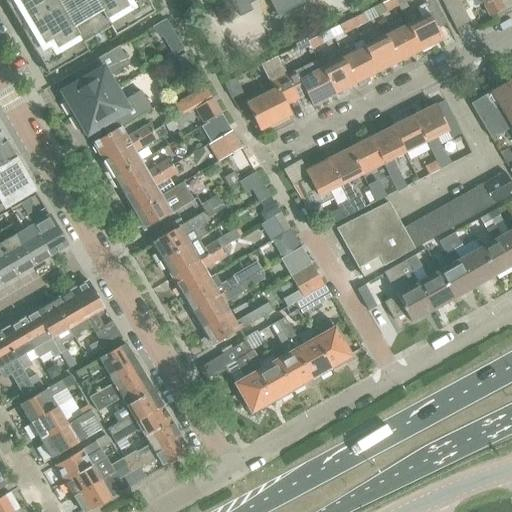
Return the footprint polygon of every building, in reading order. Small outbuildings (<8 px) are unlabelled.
[(4,0),(48,75),(88,52),(83,43),(109,28),(114,37),(154,13),(146,0),(4,0)] [(229,0),(239,19),(251,13),(248,6),(260,0),(268,0),(277,17),(293,8),(304,3),(303,2),(306,0),(305,0),(229,0)] [(394,0),(389,0),(381,4),(386,13),(398,6),(394,0)] [(430,15),(407,27),(420,51),(443,40),(437,29),(446,24),(433,0),(431,0),(424,4),(430,15)] [(457,30),(471,23),(459,0),(446,0),(443,2),(457,30)] [(481,0),(490,16),(505,8),(500,0),(481,0)] [(361,15),(350,20),(354,29),(365,23),(361,15)] [(166,20),(152,28),(158,38),(159,39),(162,37),(172,31),(167,23),(166,20)] [(350,20),(340,25),(344,34),(354,29),(350,20)] [(407,27),(386,38),(398,62),(420,51),(407,27)] [(309,41),(307,42),(311,50),(314,49),(323,45),(318,36),(309,41)] [(386,38),(364,49),(377,73),(398,62),(386,38)] [(357,52),(343,59),(356,84),(377,73),(364,49),(361,42),(354,46),(357,52)] [(61,101),(71,116),(115,91),(107,78),(130,65),(119,47),(78,71),(84,81),(64,93),(67,98),(63,100),(62,100),(61,101)] [(186,53),(174,60),(179,69),(191,62),(186,53)] [(286,106),(299,100),(292,86),(287,76),(277,57),(260,66),(274,91),(247,105),(260,131),(290,116),(286,106)] [(343,59),(322,70),(334,95),(356,84),(343,59)] [(312,106),(334,95),(322,70),(300,81),(295,71),(287,76),(292,86),(299,100),(298,96),(306,92),(312,106)] [(511,80),(492,92),(511,125),(511,80)] [(180,116),(195,108),(212,98),(206,88),(175,106),(180,116)] [(108,121),(114,131),(114,132),(121,128),(152,110),(140,91),(122,102),(115,91),(71,116),(80,132),(81,131),(85,129),(88,133),(108,121)] [(205,125),(222,114),(212,98),(195,108),(205,125)] [(435,161),(440,170),(452,164),(448,155),(447,156),(437,137),(448,131),(452,139),(461,135),(450,113),(441,117),(436,106),(413,118),(425,143),(435,161)] [(222,114),(205,125),(212,137),(230,127),(222,114)] [(413,118),(391,129),(404,154),(425,143),(413,118)] [(492,139),(502,133),(494,119),(484,125),(492,139)] [(175,120),(168,125),(173,133),(180,128),(175,120)] [(100,154),(104,160),(152,132),(148,124),(126,137),(121,128),(114,132),(114,131),(93,143),(94,144),(92,148),(96,153),(100,154)] [(106,171),(111,179),(140,162),(135,152),(166,134),(161,126),(152,132),(104,160),(108,168),(106,171)] [(391,129),(370,140),(383,165),(392,160),(404,154),(391,129)] [(243,148),(235,136),(218,146),(225,159),(243,148)] [(370,140),(348,151),(361,175),(383,165),(370,140)] [(0,167),(15,158),(5,142),(0,144),(0,167)] [(511,150),(510,146),(499,152),(506,164),(511,160),(511,150)] [(348,151),(327,161),(354,213),(366,207),(361,198),(356,200),(347,183),(361,175),(348,151)] [(0,211),(34,191),(15,158),(0,167),(0,211)] [(120,189),(124,194),(173,166),(168,159),(146,171),(140,162),(111,179),(116,188),(120,189)] [(392,160),(383,165),(389,177),(398,172),(392,160)] [(335,223),(354,213),(327,161),(306,172),(311,183),(298,190),(308,210),(332,198),(337,210),(330,214),(335,223)] [(440,170),(435,161),(425,166),(430,175),(440,170)] [(126,205),(131,213),(174,188),(168,178),(177,173),(173,166),(124,194),(128,202),(126,205)] [(511,186),(504,173),(494,178),(506,198),(511,194),(511,186)] [(494,178),(484,184),(495,204),(506,198),(494,178)] [(378,181),(367,187),(375,203),(386,198),(378,181)] [(193,200),(188,193),(183,183),(174,188),(131,213),(135,221),(140,221),(144,229),(193,200)] [(484,184),(473,190),(484,210),(495,204),(484,184)] [(473,190),(463,195),(475,216),(484,210),(473,190)] [(217,195),(201,205),(208,218),(224,208),(217,195)] [(464,222),(475,216),(463,195),(453,201),(464,222)] [(27,201),(20,205),(50,256),(67,246),(43,206),(33,212),(27,201)] [(453,201),(443,207),(454,227),(464,222),(453,201)] [(336,229),(358,268),(380,256),(386,266),(414,250),(404,229),(389,203),(336,229)] [(25,229),(15,234),(33,266),(50,256),(20,205),(13,209),(25,229)] [(443,207),(433,212),(445,233),(454,227),(443,207)] [(497,211),(487,216),(493,227),(503,222),(497,211)] [(433,212),(424,218),(435,238),(445,233),(433,212)] [(159,262),(189,244),(207,234),(201,224),(205,222),(200,214),(152,243),(157,251),(155,254),(159,262)] [(270,241),(290,230),(280,214),(261,225),(270,241)] [(494,241),(481,248),(479,250),(493,276),(511,265),(511,260),(500,238),(493,227),(487,216),(481,219),(494,241)] [(424,218),(413,224),(424,244),(435,238),(424,218)] [(413,224),(404,229),(414,250),(424,244),(413,224)] [(463,229),(446,239),(452,250),(469,240),(463,229)] [(511,230),(500,238),(511,260),(511,230)] [(225,246),(239,238),(235,231),(221,239),(225,246)] [(33,266),(15,234),(0,243),(0,247),(17,276),(33,266)] [(445,253),(452,250),(446,239),(439,243),(445,253)] [(461,260),(458,261),(473,288),(493,276),(479,250),(481,248),(476,239),(464,246),(463,244),(455,249),(461,260)] [(168,269),(172,277),(221,249),(216,241),(194,253),(189,244),(159,262),(164,269),(168,269)] [(0,285),(17,276),(0,247),(0,285)] [(290,277),(293,276),(311,265),(301,248),(280,260),(290,277)] [(175,289),(179,296),(209,278),(204,269),(225,256),(221,249),(172,277),(177,285),(175,289)] [(363,278),(386,266),(380,256),(358,268),(363,278)] [(415,256),(405,262),(411,274),(422,267),(415,256)] [(458,261),(437,273),(452,299),(473,288),(458,261)] [(417,284),(411,274),(405,262),(383,274),(390,285),(402,279),(408,289),(383,303),(393,321),(406,314),(411,322),(432,311),(417,284)] [(189,305),(192,311),(252,276),(258,272),(254,264),(233,276),(233,277),(221,285),(215,275),(209,278),(179,296),(185,305),(189,305)] [(305,297),(325,285),(312,264),(311,265),(293,276),(305,297)] [(437,273),(417,284),(432,311),(452,299),(437,273)] [(195,322),(200,330),(229,313),(224,303),(242,292),(242,291),(256,283),(252,276),(192,311),(197,319),(195,322)] [(88,281),(70,291),(91,328),(98,340),(103,349),(121,338),(112,323),(103,328),(94,314),(104,308),(88,281)] [(331,297),(325,285),(305,297),(295,302),(301,314),(331,297)] [(70,291),(52,302),(68,329),(74,339),(91,328),(70,291)] [(52,302),(35,312),(59,353),(65,350),(60,343),(58,344),(55,337),(68,329),(52,302)] [(235,322),(229,313),(200,330),(204,338),(209,339),(213,346),(272,311),(268,303),(235,322)] [(53,357),(59,353),(35,312),(18,322),(34,349),(32,350),(38,360),(51,353),(53,357)] [(284,318),(278,321),(285,334),(291,330),(290,329),(284,318)] [(329,320),(308,331),(313,340),(331,371),(342,364),(341,361),(350,356),(329,320)] [(278,321),(270,326),(276,337),(277,338),(285,334),(278,321)] [(18,322),(0,333),(22,371),(32,365),(25,354),(32,350),(34,349),(18,322)] [(291,330),(285,334),(310,379),(317,375),(319,378),(331,371),(313,340),(301,347),(291,330)] [(24,374),(22,371),(0,333),(0,332),(0,372),(2,377),(14,370),(19,377),(24,374)] [(287,355),(274,362),(292,393),(304,386),(303,383),(310,379),(285,334),(277,338),(287,355)] [(94,355),(103,349),(98,340),(88,346),(94,355)] [(246,341),(239,345),(245,356),(253,351),(252,350),(247,340),(246,341)] [(103,367),(108,375),(134,360),(125,344),(74,373),(80,383),(91,377),(90,374),(103,367)] [(200,367),(198,368),(205,380),(206,379),(226,367),(235,362),(245,356),(239,345),(232,349),(200,367)] [(69,369),(76,365),(67,349),(60,353),(69,369)] [(253,351),(245,356),(255,373),(270,402),(278,397),(280,400),(292,393),(274,362),(271,356),(259,362),(253,351)] [(245,356),(235,362),(244,379),(236,384),(246,403),(243,404),(247,410),(250,409),(251,412),(253,411),(255,414),(266,408),(264,405),(270,402),(255,373),(245,356)] [(89,398),(93,405),(143,376),(134,360),(108,375),(113,384),(89,398)] [(55,366),(45,371),(50,380),(50,381),(60,376),(59,375),(55,366)] [(36,375),(28,380),(34,390),(42,385),(36,375)] [(66,389),(75,384),(70,376),(61,381),(64,386),(66,389)] [(121,398),(126,406),(152,390),(143,376),(93,405),(97,412),(121,398)] [(20,406),(30,423),(57,407),(49,394),(56,390),(57,391),(64,386),(61,381),(20,406)] [(161,406),(152,390),(126,406),(112,414),(117,423),(107,429),(110,435),(161,406)] [(86,406),(79,411),(82,416),(90,412),(91,411),(87,406),(86,406)] [(170,421),(161,406),(110,435),(115,443),(139,429),(144,436),(170,421)] [(30,423),(40,441),(82,416),(79,411),(72,415),(73,417),(65,421),(57,407),(30,423)] [(90,412),(82,416),(40,441),(51,459),(78,443),(70,429),(77,425),(78,426),(93,417),(90,412)] [(122,458),(125,465),(126,466),(179,436),(170,421),(144,436),(149,444),(135,452),(134,451),(122,458)] [(106,435),(94,442),(95,442),(98,449),(99,450),(110,443),(106,435)] [(188,452),(179,436),(126,466),(130,472),(142,465),(143,467),(157,459),(162,467),(188,452)] [(55,466),(64,481),(91,465),(86,456),(98,449),(95,442),(55,466)] [(64,481),(73,496),(125,465),(122,458),(96,474),(91,465),(64,481)] [(130,472),(126,466),(125,465),(73,496),(82,511),(86,511),(119,492),(114,482),(130,472)] [(0,511),(11,511),(18,508),(9,493),(0,498),(0,511)]
